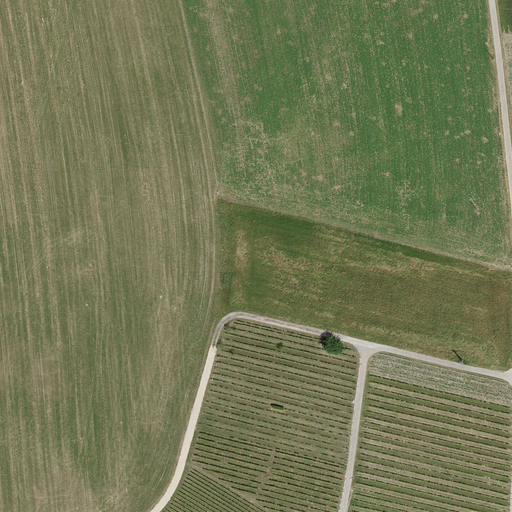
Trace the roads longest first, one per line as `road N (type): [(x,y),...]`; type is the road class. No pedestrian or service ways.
road 1 (track): [(511,511),(511,315),(482,0)]
road 2 (track): [(162,511),(238,314),(373,345)]
road 3 (track): [(337,511),(373,345)]
road 4 (track): [(373,345),(511,378)]
